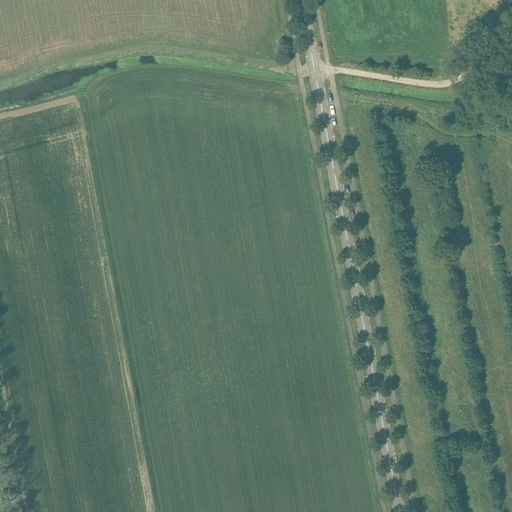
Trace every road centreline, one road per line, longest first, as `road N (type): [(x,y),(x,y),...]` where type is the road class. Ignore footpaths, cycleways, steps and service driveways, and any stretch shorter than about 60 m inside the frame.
road 1 (tertiary): [(399,511),(316,71)]
road 2 (track): [(332,72),(440,85),(459,82),(511,46)]
